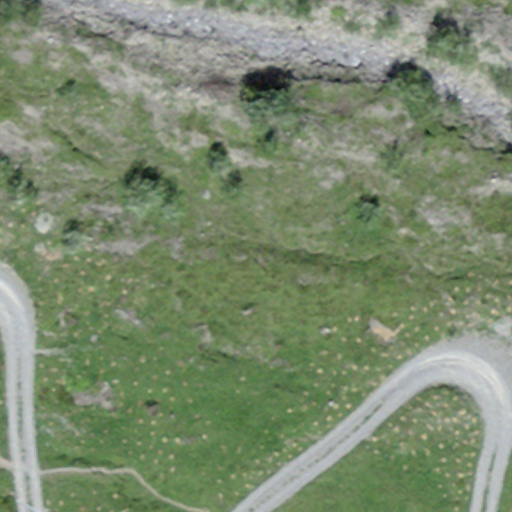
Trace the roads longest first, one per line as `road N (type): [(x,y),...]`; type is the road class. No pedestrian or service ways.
road 1 (track): [(273,511),(461,354),(509,360),(511,372)]
road 2 (track): [(0,275),(28,306),(38,511)]
